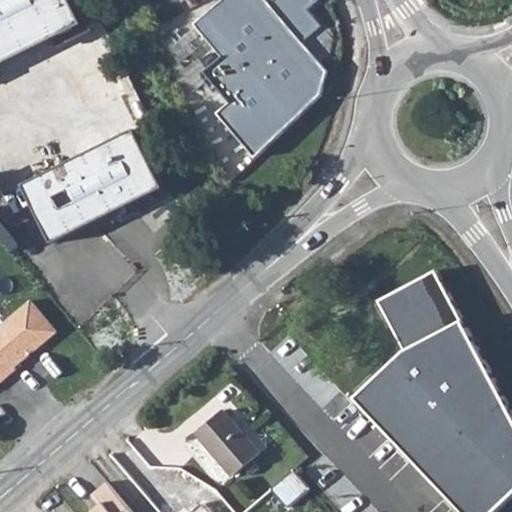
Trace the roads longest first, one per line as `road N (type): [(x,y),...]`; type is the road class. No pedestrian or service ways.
road 1 (tertiary): [(0,499),(292,247)]
road 2 (tertiary): [(377,116),(292,247)]
road 3 (tertiary): [(292,247),(408,176)]
road 4 (secondary): [(436,186),(511,280)]
